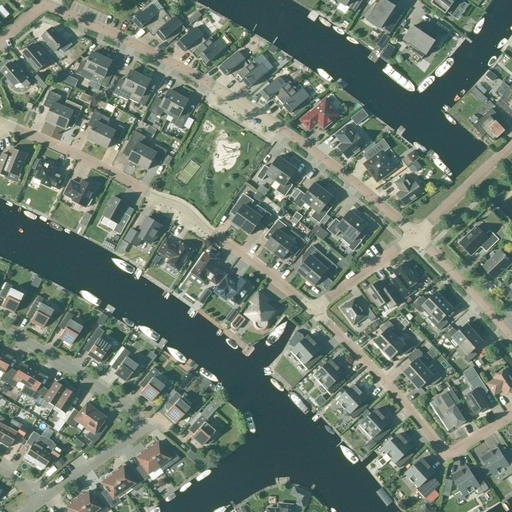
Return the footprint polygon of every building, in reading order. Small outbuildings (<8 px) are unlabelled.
[(339,0),(356,11),(362,0),(339,0)] [(392,10),(395,7),(384,0),(379,0),(377,4),(375,3),(376,2),(375,1),(363,15),(390,34),(401,16),(392,10)] [(433,0),(431,4),(445,15),(447,13),(452,17),(463,2),(461,0),(433,0)] [(162,19),(167,15),(162,9),(158,12),(152,4),(133,21),(140,29),(143,26),(148,31),(162,19)] [(166,24),(162,19),(148,31),(152,36),(156,33),(163,41),(182,25),(175,16),(166,24)] [(421,60),(440,33),(422,21),(416,30),(411,27),(401,42),(421,60)] [(65,42),(52,27),(41,36),(54,51),(59,47),(63,52),(72,44),(68,40),(65,42)] [(187,49),(192,54),(206,41),(201,36),(203,36),(195,27),(176,44),(184,52),(187,49)] [(206,41),(192,54),(196,59),(200,56),(207,64),(226,48),(218,39),(215,42),(211,37),(206,42),(206,41)] [(48,61),(33,44),(22,53),(28,59),(27,60),(37,72),(48,61)] [(84,69),(94,74),(102,57),(92,52),(86,65),(80,62),(75,73),(81,76),(84,69)] [(229,73),(234,78),(248,66),(248,65),(244,61),(245,60),(238,52),(219,68),(226,76),(229,73)] [(102,57),(94,74),(104,78),(101,85),(106,88),(111,77),(106,74),(112,62),(102,57)] [(70,65),(65,60),(59,66),(64,71),(70,65)] [(248,66),(234,78),(238,83),(242,80),(249,88),(268,72),(261,64),(257,66),(253,61),(248,65),(248,66)] [(14,66),(11,63),(1,71),(8,79),(6,81),(11,87),(14,85),(14,86),(20,81),(26,87),(34,80),(19,62),(14,66)] [(113,93),(128,101),(140,76),(130,71),(124,83),(119,80),(113,93)] [(497,77),(490,71),(485,76),(492,82),(497,77)] [(51,84),(41,72),(34,78),(44,89),(51,84)] [(140,76),(128,101),(129,99),(144,107),(150,96),(144,93),(150,81),(140,76)] [(270,98),(275,103),(294,87),(290,82),(286,85),(279,77),(260,93),(267,101),(270,98)] [(294,87),(275,103),(279,109),(283,106),(290,113),(309,97),(302,89),(298,92),(294,87)] [(481,93),(475,87),(470,92),(476,98),(481,93)] [(511,90),(510,88),(496,105),(508,115),(511,110),(511,90)] [(170,112),(178,96),(169,90),(162,103),(155,99),(148,111),(160,117),(164,109),(169,112),(170,112)] [(45,120),(56,124),(63,107),(57,105),(61,96),(49,91),(44,104),(51,107),(45,120)] [(170,112),(169,112),(168,115),(173,118),(170,123),(182,129),(189,117),(182,113),(188,101),(178,96),(170,112)] [(330,104),(326,98),(320,103),(321,104),(311,113),(310,112),(300,120),(309,131),(317,125),(320,125),(323,128),(334,119),(335,120),(340,116),(336,110),(335,111),(329,104),(330,104)] [(63,107),(56,124),(66,128),(71,116),(77,118),(82,107),(76,105),(73,112),(63,107)] [(492,141),(503,131),(497,125),(502,121),(491,109),(473,127),(482,137),(485,134),(492,141)] [(144,113),(138,110),(135,117),(140,120),(144,113)] [(87,138),(97,143),(105,127),(106,127),(110,119),(94,111),(88,123),(93,126),(87,138)] [(105,127),(97,143),(107,148),(113,136),(119,138),(124,128),(118,125),(115,132),(106,127),(105,127)] [(346,125),(334,135),(341,144),(338,147),(348,159),(365,145),(355,133),(353,134),(346,125)] [(128,159),(138,164),(146,148),(141,145),(146,137),(134,131),(128,143),(135,147),(128,159)] [(146,148),(138,164),(148,170),(154,158),(161,161),(167,151),(155,144),(152,151),(146,148)] [(26,154),(11,148),(8,156),(2,154),(0,157),(0,173),(7,176),(8,171),(18,175),(26,154)] [(381,151),(364,164),(377,182),(395,169),(381,151)] [(419,158),(415,153),(410,156),(414,162),(419,158)] [(275,180),(287,163),(277,156),(277,157),(269,169),(264,166),(257,177),(262,180),(266,174),(275,180)] [(58,169),(40,161),(36,170),(38,171),(35,178),(41,181),(40,183),(50,187),(51,185),(59,189),(64,177),(56,173),(58,169)] [(421,168),(417,162),(409,168),(413,174),(421,168)] [(297,170),(287,163),(275,180),(280,184),(276,190),(284,196),(292,185),(287,182),(296,170),(296,171),(297,170)] [(411,184),(405,175),(394,183),(400,191),(396,194),(405,206),(423,193),(414,181),(411,184)] [(85,181),(82,180),(80,185),(71,180),(63,194),(72,199),(71,200),(86,208),(87,205),(89,206),(92,199),(90,198),(96,187),(93,186),(93,185),(93,184),(93,183),(92,183),(92,182),(91,181),(90,181),(89,180),(88,180),(87,180),(86,181),(85,181)] [(292,202),(301,209),(306,203),(310,206),(323,190),(313,183),(314,184),(305,195),(300,191),(292,202)] [(323,190),(310,206),(315,210),(310,217),(319,223),(327,212),(323,209),(331,197),(332,198),(323,190)] [(241,228),(252,211),(244,205),(248,199),(243,195),(235,206),(240,210),(232,221),(231,221),(241,228)] [(128,204),(113,196),(103,216),(117,224),(115,228),(122,232),(130,216),(124,213),(128,204)] [(91,217),(88,211),(82,214),(85,219),(91,217)] [(261,218),(252,211),(241,228),(250,235),(251,235),(250,234),(258,223),(263,226),(271,215),(266,211),(261,218)] [(340,230),(345,234),(358,218),(349,211),(348,211),(349,212),(340,223),(335,219),(327,229),(335,236),(340,230)] [(151,220),(147,217),(138,233),(131,229),(125,240),(136,246),(140,240),(143,239),(150,244),(154,238),(156,238),(158,234),(157,232),(161,226),(157,223),(157,221),(155,220),(153,219),(151,220)] [(358,218),(345,234),(353,241),(348,247),(353,251),(361,241),(357,237),(366,226),(367,227),(367,226),(358,218)] [(273,253),(286,237),(281,233),(286,226),(278,220),(269,231),(274,234),(265,245),(264,245),(273,253)] [(485,233),(477,224),(459,241),(471,253),(479,245),(482,245),(486,249),(498,238),(490,229),(485,233)] [(295,243),(286,237),(273,253),(283,260),(283,259),(291,248),(296,251),(304,241),(300,237),(295,243)] [(116,244),(106,239),(102,246),(113,251),(116,244)] [(174,245),(166,239),(158,252),(169,259),(166,263),(179,272),(193,251),(180,243),(177,248),(174,246),(174,245)] [(305,279),(324,257),(311,246),(302,256),(307,260),(297,271),(297,270),(296,271),(305,279)] [(511,263),(500,251),(483,267),(494,279),(511,263)] [(215,266),(218,262),(206,253),(192,273),(204,281),(206,278),(216,285),(224,273),(215,266)] [(329,261),(324,257),(305,279),(315,286),(314,285),(323,274),(328,278),(337,268),(329,261)] [(405,262),(393,271),(397,277),(391,281),(404,299),(415,291),(411,286),(418,281),(405,262)] [(235,283),(226,277),(215,292),(225,299),(228,296),(238,304),(240,302),(241,303),(245,298),(244,297),(252,287),(248,284),(248,283),(244,280),(244,281),(240,278),(235,283)] [(379,281),(366,290),(379,308),(387,302),(391,308),(401,301),(392,288),(387,292),(379,281)] [(6,297),(2,304),(1,307),(13,313),(22,295),(10,289),(12,286),(6,283),(0,294),(6,297)] [(266,303),(268,300),(258,292),(249,302),(252,305),(244,314),(254,322),(254,323),(254,324),(254,325),(254,326),(255,327),(255,328),(256,329),(257,329),(258,330),(259,330),(260,330),(261,331),(262,330),(263,330),(264,330),(265,330),(266,329),(267,328),(267,327),(268,326),(268,325),(268,323),(268,322),(268,321),(276,311),(266,303)] [(430,314),(445,300),(436,292),(427,301),(422,296),(413,305),(418,310),(419,309),(422,313),(425,309),(430,314)] [(52,311),(41,304),(40,304),(43,299),(37,296),(30,309),(35,312),(30,322),(42,329),(52,311)] [(347,304),(346,303),(339,308),(344,314),(345,314),(353,326),(367,316),(370,321),(376,318),(368,307),(363,311),(354,298),(347,304)] [(453,309),(445,300),(430,314),(435,319),(431,323),(439,331),(447,322),(443,318),(453,309)] [(64,328),(58,338),(70,345),(80,328),(69,321),(72,316),(67,312),(59,325),(64,328)] [(382,351),(397,337),(392,332),(395,328),(388,320),(379,329),(383,333),(374,342),(382,351)] [(455,341),(459,346),(475,333),(467,324),(457,333),(453,328),(444,336),(451,344),(455,341)] [(92,346),(86,356),(97,363),(109,346),(98,339),(103,332),(97,328),(87,343),(92,346)] [(303,335),(295,331),(288,343),(295,347),(288,354),(292,351),(295,355),(294,356),(299,361),(300,360),(304,364),(303,365),(307,370),(322,356),(318,352),(324,346),(324,345),(320,349),(308,335),(303,340),(301,338),(303,335)] [(475,333),(459,346),(467,355),(463,358),(467,363),(476,355),(473,350),(482,342),(475,333)] [(405,345),(397,337),(382,351),(390,359),(400,350),(405,355),(413,347),(408,341),(405,345)] [(133,370),(136,366),(126,358),(129,353),(124,349),(110,367),(115,371),(113,374),(124,382),(128,376),(130,378),(135,371),(133,370)] [(410,381),(425,367),(420,362),(424,359),(421,355),(422,354),(418,349),(407,358),(412,363),(402,372),(410,381)] [(0,378),(0,380),(4,382),(10,371),(5,369),(11,357),(0,351),(0,371),(3,373),(0,378)] [(485,365),(481,359),(475,362),(479,368),(485,365)] [(343,373),(330,360),(311,378),(311,379),(315,376),(318,379),(317,381),(322,386),(323,385),(327,388),(326,390),(330,395),(345,381),(341,376),(347,370),(343,373)] [(17,381),(24,385),(33,370),(22,363),(15,374),(10,371),(4,382),(13,388),(17,381)] [(461,370),(456,365),(452,368),(457,373),(461,370)] [(153,367),(142,381),(146,385),(139,394),(150,402),(163,386),(152,378),(158,371),(153,367)] [(430,372),(425,367),(410,381),(418,390),(428,381),(432,386),(441,378),(433,369),(430,372)] [(511,390),(511,378),(506,369),(493,377),(495,379),(487,384),(494,395),(502,390),(505,395),(511,390)] [(30,403),(33,405),(36,400),(42,391),(42,390),(37,387),(44,376),(33,370),(24,385),(30,389),(27,395),(33,399),(30,403)] [(478,376),(468,382),(474,391),(464,397),(475,414),(488,406),(480,394),(486,389),(478,376)] [(36,400),(33,405),(38,408),(39,406),(43,408),(47,402),(53,406),(65,389),(54,383),(46,394),(42,391),(36,400)] [(366,398),(353,385),(333,403),(334,403),(337,400),(341,404),(340,405),(345,410),(346,409),(349,413),(348,414),(353,419),(368,405),(363,401),(370,395),(369,395),(366,398)] [(461,405),(452,390),(450,387),(448,388),(449,391),(437,399),(438,401),(431,405),(448,430),(455,426),(456,428),(465,422),(456,408),(461,405)] [(56,417),(64,422),(72,411),(67,408),(75,396),(65,389),(53,406),(60,411),(56,417)] [(180,397),(176,393),(168,402),(165,404),(164,405),(164,406),(164,407),(164,408),(165,409),(165,410),(167,411),(164,415),(175,424),(178,420),(180,421),(185,415),(183,414),(188,408),(178,399),(180,397)] [(77,423),(83,427),(95,411),(85,403),(77,415),(72,411),(64,422),(73,428),(77,423)] [(388,422),(376,409),(356,427),(357,428),(360,424),(364,428),(363,429),(368,435),(369,434),(372,437),(371,438),(376,444),(390,430),(386,425),(393,420),(392,419),(388,422)] [(95,411),(83,427),(90,432),(85,438),(93,443),(95,442),(102,433),(97,429),(105,418),(95,411)] [(208,411),(203,417),(201,415),(193,424),(198,429),(190,437),(201,447),(204,443),(205,444),(211,438),(209,436),(214,431),(207,425),(210,423),(206,420),(211,414),(208,411)] [(11,420),(7,427),(0,439),(0,443),(8,448),(15,436),(21,439),(27,429),(11,420)] [(33,464),(48,440),(49,438),(48,440),(45,438),(40,437),(33,432),(26,442),(31,445),(23,458),(33,464)] [(411,447),(399,434),(379,452),(379,453),(383,449),(387,453),(386,454),(390,459),(391,458),(395,462),(394,463),(399,468),(413,455),(409,450),(415,444),(411,447)] [(48,440),(33,464),(42,470),(50,457),(55,460),(62,450),(54,446),(51,442),(48,440)] [(151,444),(145,448),(158,467),(162,472),(168,467),(179,459),(170,447),(164,452),(157,442),(153,445),(151,444)] [(511,473),(511,459),(504,447),(499,451),(494,443),(494,444),(496,448),(481,458),(485,464),(480,468),(486,476),(491,473),(496,481),(496,480),(494,476),(498,473),(499,474),(504,471),(507,476),(511,473)] [(158,467),(145,448),(138,453),(140,455),(135,458),(142,467),(137,471),(144,481),(149,477),(147,474),(158,467)] [(434,472),(422,458),(402,477),(406,474),(409,478),(408,479),(413,484),(414,483),(418,487),(416,489),(424,498),(425,498),(430,503),(440,495),(434,489),(440,484),(439,484),(431,475),(438,469),(438,468),(434,472)] [(63,465),(59,461),(54,465),(57,470),(63,465)] [(469,470),(464,463),(466,467),(451,477),(466,500),(463,495),(468,493),(469,494),(475,490),(474,489),(478,486),(479,487),(485,484),(474,467),(469,470)] [(110,473),(123,491),(130,486),(134,491),(142,485),(134,473),(129,476),(122,467),(118,470),(116,468),(110,473)] [(116,496),(123,491),(110,473),(104,478),(105,479),(100,483),(107,492),(102,495),(111,508),(120,501),(116,496)] [(85,511),(104,511),(108,510),(99,498),(94,501),(87,492),(83,495),(82,493),(75,498),(85,511)] [(85,511),(75,498),(69,502),(70,504),(65,507),(68,511),(85,511)]
